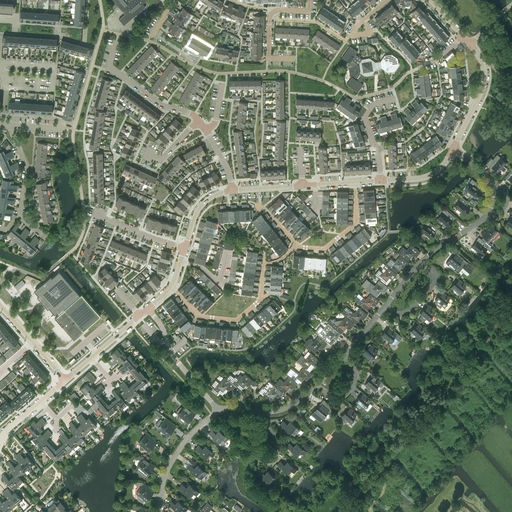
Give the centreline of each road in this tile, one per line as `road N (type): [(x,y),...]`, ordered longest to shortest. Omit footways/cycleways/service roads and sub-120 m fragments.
road 1 (residential): [(198,119),(108,69),(116,41)]
road 2 (unclassified): [(217,410),(170,352),(150,306)]
road 3 (residential): [(44,238),(21,218),(22,167),(9,126)]
road 4 (residential): [(159,511),(172,458),(217,410)]
